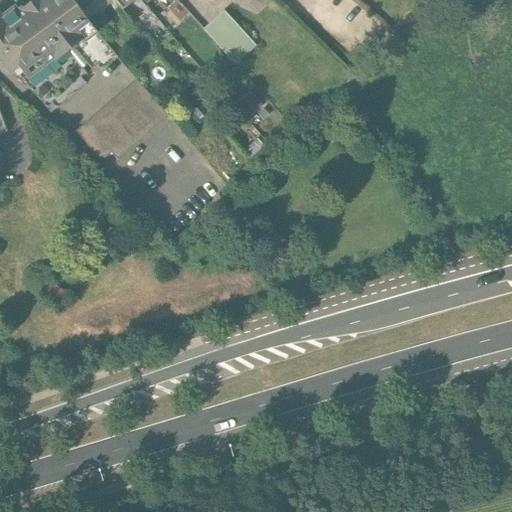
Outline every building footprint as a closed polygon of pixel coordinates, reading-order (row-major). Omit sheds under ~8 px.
[(0,19),(0,65),(8,76),(10,75),(13,80),(18,77),(45,108),(50,104),(54,109),(83,84),(80,79),(86,74),(82,69),(86,65),(90,70),(95,66),(100,71),(116,56),(70,0),(38,0),(25,10),(23,9),(16,14),(16,12),(2,22),(0,19)] [(71,0),(88,20),(113,0),(71,0)] [(134,0),(113,0),(122,10),(134,0)] [(222,11),(202,30),(235,66),(255,46),(222,11)] [(409,17),(393,29),(399,39),(417,30),(409,17)] [(135,80),(74,132),(100,162),(110,153),(117,161),(166,118),(135,80)] [(251,94),(236,106),(247,119),(261,106),(251,94)] [(47,280),(37,291),(53,306),(59,310),(68,300),(62,295),(63,293),(47,280)]
